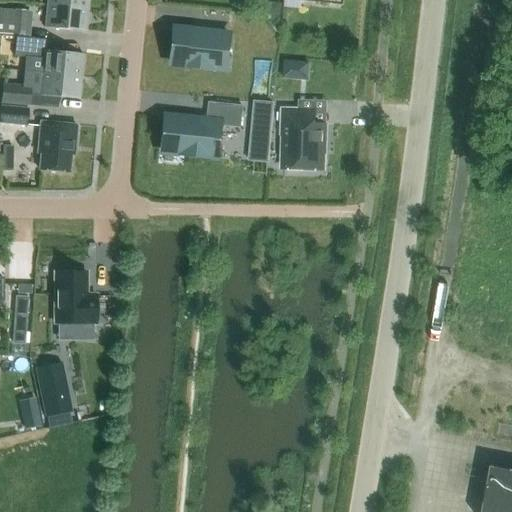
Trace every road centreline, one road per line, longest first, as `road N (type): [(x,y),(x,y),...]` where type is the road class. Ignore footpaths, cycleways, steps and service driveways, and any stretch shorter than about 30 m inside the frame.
road 1 (unclassified): [(435,0),(411,218),(364,511)]
road 2 (residential): [(117,206),(135,0)]
road 3 (residential): [(117,206),(322,212)]
